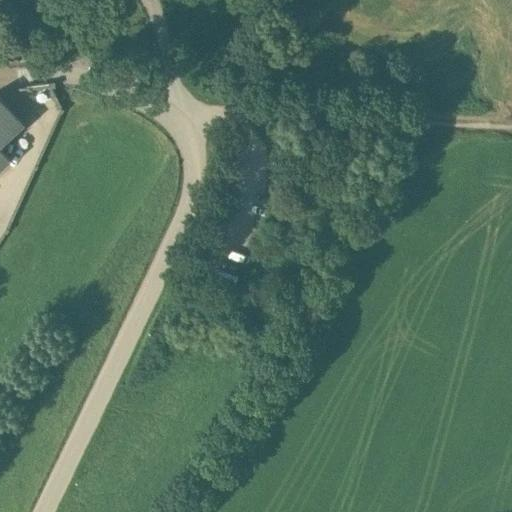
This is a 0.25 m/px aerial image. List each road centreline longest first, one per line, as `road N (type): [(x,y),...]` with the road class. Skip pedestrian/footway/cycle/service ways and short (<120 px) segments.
road 1 (unclassified): [(41,511),(191,188),(194,149),(175,110)]
road 2 (track): [(232,111),(511,121)]
